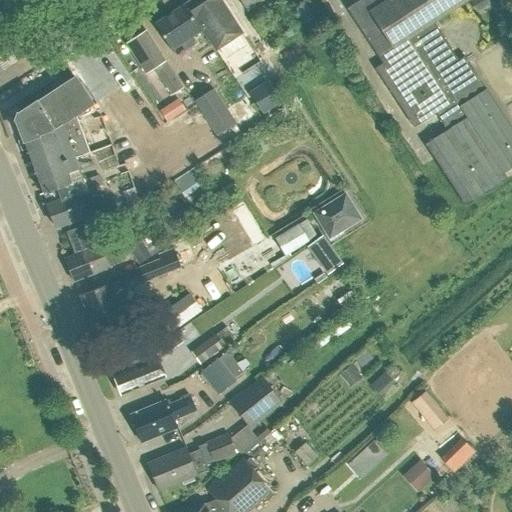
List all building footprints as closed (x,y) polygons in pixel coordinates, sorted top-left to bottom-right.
[(190,0),(187,2),(217,49),(243,32),(222,0),(190,0)] [(260,0),(241,0),(247,9),(260,0)] [(382,63),(437,27),(433,21),(465,0),(358,0),(346,8),(382,63)] [(303,24),(304,26),(315,19),(304,3),(294,10),(303,24)] [(201,31),(184,4),(154,24),(171,50),(180,44),(184,50),(193,44),(189,39),(201,31)] [(437,27),(382,63),(374,68),(394,97),(456,57),(437,27)] [(165,60),(146,32),(127,44),(145,72),(153,67),(171,95),(183,87),(165,60)] [(435,113),(443,125),(489,94),(464,55),(458,59),(456,57),(394,97),(413,127),(435,113)] [(43,195),(83,180),(75,157),(89,152),(75,116),(93,104),(75,77),(16,115),(15,119),(43,195)] [(282,103),(268,80),(249,92),(263,115),(282,103)] [(236,123),(214,87),(193,100),(215,136),(236,123)] [(511,167),(511,128),(489,94),(443,125),(446,130),(442,132),(441,131),(431,137),(432,139),(424,144),(465,206),(507,178),(504,173),(511,167)] [(178,100),(169,106),(176,117),(185,111),(178,100)] [(84,181),(83,180),(43,195),(46,204),(54,226),(106,207),(102,196),(97,197),(90,179),(84,181)] [(362,221),(344,192),(312,212),(330,241),(362,221)] [(311,242),(299,223),(273,239),(285,258),(311,242)] [(121,263),(112,239),(64,258),(73,281),(121,263)] [(196,261),(188,241),(173,247),(175,253),(119,275),(121,280),(80,296),(95,334),(126,321),(122,311),(138,304),(131,287),(196,261)] [(151,257),(142,241),(128,249),(137,265),(151,257)] [(328,241),(313,252),(328,273),(343,262),(328,241)] [(190,293),(158,315),(169,332),(201,309),(190,293)] [(241,335),(232,322),(191,351),(200,363),(241,335)] [(165,377),(154,352),(126,363),(129,369),(113,376),(121,395),(165,377)] [(243,387),(232,360),(195,376),(199,385),(188,390),(195,408),(243,387)] [(382,404),(404,382),(391,369),(369,391),(382,404)] [(350,370),(337,378),(347,393),(360,385),(350,370)] [(282,404),(262,377),(229,401),(249,428),(282,404)] [(447,419),(424,391),(411,403),(434,430),(447,419)] [(196,411),(189,395),(167,404),(165,400),(130,415),(141,442),(176,427),(173,420),(196,411)] [(235,453),(228,434),(206,443),(213,461),(235,453)] [(464,441),(443,462),(453,472),(474,452),(464,441)] [(188,454),(185,447),(148,463),(159,490),(182,481),(183,483),(194,479),(193,476),(207,471),(199,449),(188,454)] [(247,511),(272,491),(243,458),(207,489),(216,499),(185,511),(247,511)] [(418,466),(401,482),(417,499),(434,483),(418,466)]
